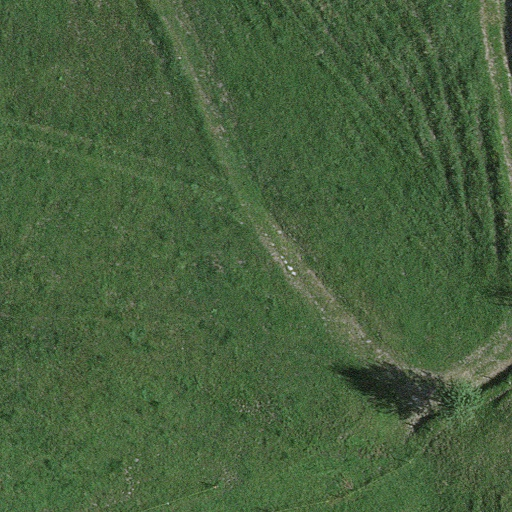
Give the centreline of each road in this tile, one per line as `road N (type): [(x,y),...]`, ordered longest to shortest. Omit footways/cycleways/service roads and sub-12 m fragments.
road 1 (track): [(196,511),(481,374),(511,347)]
road 2 (track): [(511,133),(491,0)]
